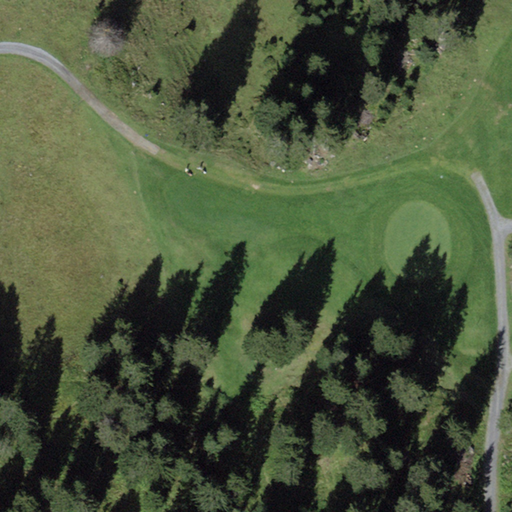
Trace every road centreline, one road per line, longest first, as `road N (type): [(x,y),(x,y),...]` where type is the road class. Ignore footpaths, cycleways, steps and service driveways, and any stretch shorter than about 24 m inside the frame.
road 1 (track): [(0,43),(58,63),(131,140),(194,183),(272,197),(511,164)]
road 2 (track): [(474,167),(494,224),(505,360),(486,511)]
